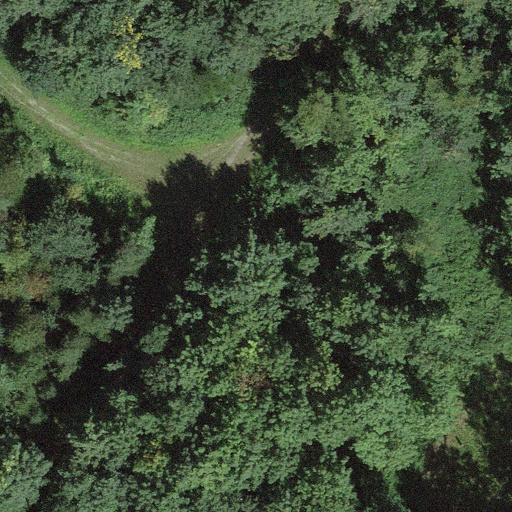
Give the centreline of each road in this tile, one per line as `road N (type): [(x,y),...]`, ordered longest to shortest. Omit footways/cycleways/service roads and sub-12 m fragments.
road 1 (track): [(22,511),(345,0)]
road 2 (track): [(0,67),(71,129),(136,164),(233,174)]
